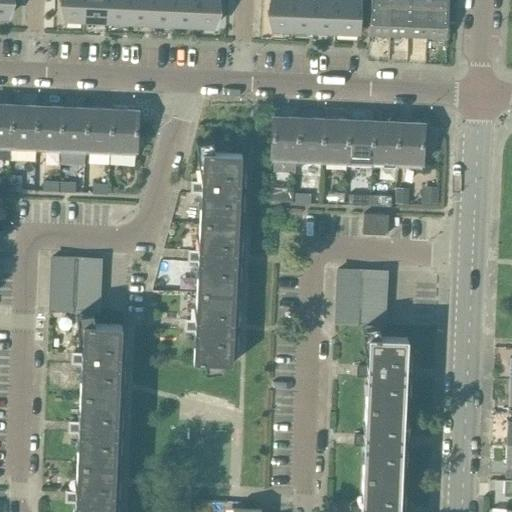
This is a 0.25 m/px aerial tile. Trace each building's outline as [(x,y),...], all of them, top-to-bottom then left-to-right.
[(0,0),(0,15),(8,16),(13,0),(0,0)] [(84,19),(84,0),(65,0),(66,1),(62,1),(61,1),(65,18),(84,19)] [(84,0),(84,19),(106,20),(107,0),(84,0)] [(107,0),(106,20),(129,21),(129,0),(107,0)] [(129,0),(129,21),(151,22),(151,0),(129,0)] [(151,0),(151,22),(173,23),(173,0),(151,0)] [(173,0),(173,23),(195,24),(196,0),(173,0)] [(196,0),(195,24),(214,25),(220,9),(218,8),(218,9),(215,8),(215,0),(196,0)] [(291,29),(292,0),(273,0),(273,11),(270,11),(270,10),(268,11),(272,28),(291,29)] [(292,0),(291,29),(313,30),(314,0),(292,0)] [(314,0),(313,30),(336,31),(337,0),(314,0)] [(337,0),(336,31),(358,32),(359,0),(337,0)] [(389,0),(370,0),(369,42),(370,42),(370,33),(388,33),(389,0)] [(409,0),(389,0),(388,33),(407,34),(409,0)] [(428,0),(409,0),(407,34),(427,35),(428,0)] [(447,0),(428,0),(427,35),(446,36),(445,46),(447,45),(447,0)] [(12,104),(0,102),(0,149),(10,150),(12,104)] [(38,104),(12,104),(10,150),(36,151),(38,104)] [(36,151),(60,152),(62,105),(38,104),(36,151)] [(79,106),(62,105),(60,152),(85,153),(87,106),(79,106)] [(113,107),(87,106),(85,153),(110,154),(113,107)] [(138,108),(113,107),(110,154),(136,155),(137,136),(138,124),(138,108)] [(298,116),(274,115),(273,115),(271,162),(296,163),(298,116)] [(323,117),(298,116),(296,163),(321,164),(323,117)] [(348,118),(323,117),(321,164),(346,165),(348,118)] [(367,119),(348,118),(346,165),(371,166),(373,119),(367,119)] [(392,120),(373,119),(371,166),(396,167),(398,120),(392,120)] [(415,121),(398,120),(396,167),(423,168),(424,121),(415,121)] [(238,223),(240,170),(241,153),(214,152),(212,141),(195,143),(201,182),(192,182),(192,192),(201,192),(199,221),(238,223)] [(93,182),(92,193),(108,193),(108,182),(93,182)] [(294,188),(270,187),(269,201),(293,202),(294,188)] [(344,193),(328,192),(328,203),(343,204),(344,193)] [(297,193),(297,202),(310,203),(310,194),(297,193)] [(349,194),(348,205),(369,206),(369,195),(349,194)] [(391,206),(392,196),(369,195),(369,206),(391,206)] [(387,234),(387,214),(364,213),(363,233),(387,234)] [(235,293),(238,223),(199,221),(198,251),(189,251),(188,261),(198,261),(196,291),(235,293)] [(52,270),(76,271),(77,258),(52,257),(52,270)] [(101,259),(77,258),(76,271),(100,273),(101,259)] [(337,282),(362,283),(363,270),(338,269),(337,282)] [(52,270),(51,285),(76,285),(76,271),(52,270)] [(386,284),(386,271),(363,270),(362,283),(386,284)] [(100,286),(100,273),(76,271),(76,285),(100,286)] [(337,282),(337,296),(361,297),(362,283),(337,282)] [(385,298),(386,284),(362,283),(361,297),(385,298)] [(51,285),(50,298),(75,299),(76,285),(51,285)] [(99,300),(100,286),(76,285),(75,299),(99,300)] [(232,364),(234,324),(235,293),(196,291),(195,321),(186,320),(185,330),(194,331),(193,362),(204,362),(206,374),(223,371),(221,363),(232,364)] [(337,296),(336,309),(361,310),(361,297),(337,296)] [(384,311),(385,298),(361,297),(361,310),(384,311)] [(50,298),(50,310),(75,311),(75,299),(50,298)] [(99,312),(99,300),(75,299),(75,311),(99,312)] [(335,322),(360,323),(361,310),(336,309),(335,322)] [(384,323),(384,311),(361,310),(360,323),(384,323)] [(80,394),(119,395),(122,325),(95,323),(93,312),(76,314),(82,352),(81,353),(72,353),(72,363),(81,363),(80,394)] [(405,407),(406,366),(408,337),(381,336),(380,325),(363,328),(368,365),(368,366),(356,365),(356,375),(368,376),(366,405),(405,407)] [(116,465),(119,395),(80,394),(78,422),(69,422),(69,432),(78,432),(77,463),(116,465)] [(366,405),(365,435),(353,434),(353,444),(365,445),(363,476),(402,478),(405,407),(366,405)] [(113,511),(116,465),(77,463),(75,492),(66,492),(66,502),(75,502),(74,511),(113,511)] [(400,511),(402,478),(363,476),(362,504),(350,504),(349,511),(400,511)]
